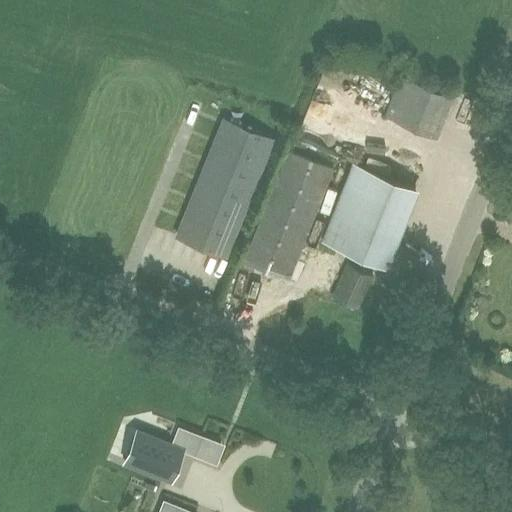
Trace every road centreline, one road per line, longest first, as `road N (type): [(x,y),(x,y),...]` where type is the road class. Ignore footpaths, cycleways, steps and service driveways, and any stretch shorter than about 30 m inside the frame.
road 1 (unclassified): [(396,407),(0,249)]
road 2 (unclassified): [(396,407),(511,117)]
